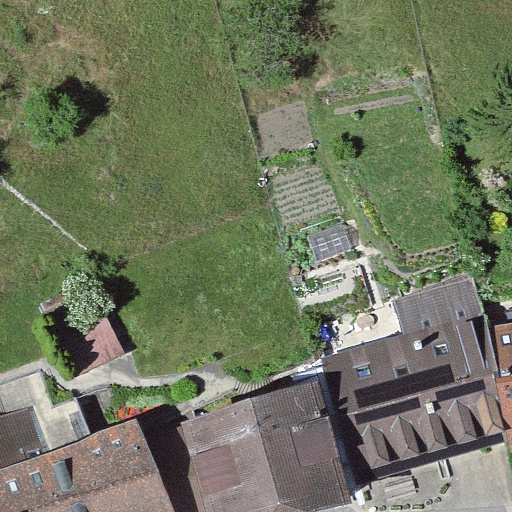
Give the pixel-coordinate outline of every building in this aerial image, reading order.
[(67,326),(86,369),(127,351),(109,308),(67,326)] [(473,325),(324,370),(360,487),(508,442),(473,325)] [(511,329),(498,332),(511,417),(511,329)] [(314,393),(182,434),(206,511),(318,511),(349,502),(314,393)] [(162,511),(125,396),(0,436),(0,511),(162,511)]
